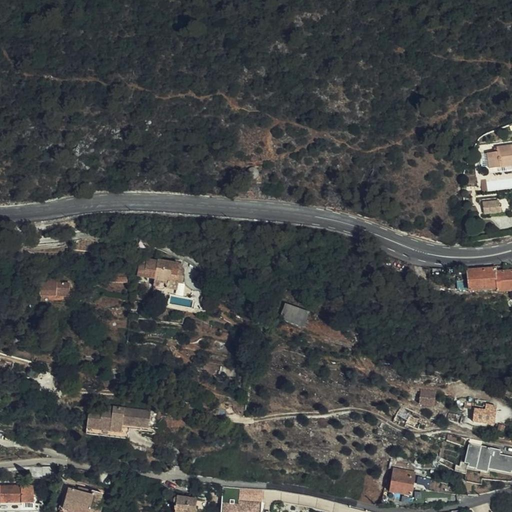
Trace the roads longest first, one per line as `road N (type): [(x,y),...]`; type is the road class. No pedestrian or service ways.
road 1 (secondary): [(0,214),(143,201),(303,214),(426,253),(511,250)]
road 2 (residential): [(402,511),(305,489),(51,461),(0,464)]
